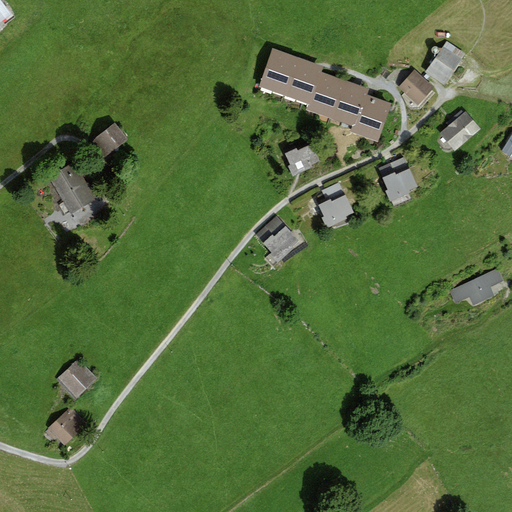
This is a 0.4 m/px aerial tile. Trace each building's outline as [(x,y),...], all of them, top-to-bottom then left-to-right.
[(0,20),(9,14),(0,2),(0,20)] [(443,49),(426,72),(441,83),(458,60),(443,49)] [(372,99),(371,102),(363,99),(365,93),(345,86),(342,85),(343,82),(326,76),(325,79),(318,77),(320,71),(299,64),(296,63),(297,60),(297,59),(281,54),(280,57),(272,54),(262,84),(309,101),(308,103),(307,107),(355,123),(354,125),(352,129),(377,138),(389,104),(372,99)] [(405,92),(417,103),(430,89),(431,87),(414,72),(400,87),(405,92)] [(308,103),(309,101),(262,84),(261,87),(263,89),(266,89),(273,91),(275,93),(278,93),(284,95),(287,97),(290,97),(296,99),(298,102),(301,101),(308,103)] [(411,109),(420,109),(434,93),(430,89),(417,103),(405,92),(402,96),(407,106),(411,109)] [(354,125),(355,123),(307,107),(307,108),(309,112),(312,111),(319,113),(321,116),(325,115),(330,117),(332,120),(336,119),(341,121),(344,124),(347,123),(354,125)] [(450,127),(442,134),(454,148),(477,128),(465,114),(464,115),(461,111),(447,124),(450,127)] [(90,146),(99,158),(125,138),(115,124),(98,137),(99,139),(90,146)] [(376,140),(377,138),(352,129),(352,131),(355,135),(358,134),(364,136),(366,139),(370,138),(376,140)] [(511,135),(502,151),(510,156),(511,156),(511,135)] [(299,161),(302,168),(311,164),(318,161),(309,141),(295,147),(294,145),(285,149),(292,164),(299,161)] [(288,166),(293,177),(312,168),(311,164),(302,168),(299,161),(292,164),(288,166)] [(67,199),(73,208),(95,195),(87,182),(85,183),(73,163),(50,176),(65,200),(67,199)] [(389,190),(392,196),(408,189),(415,186),(407,166),(393,172),(392,169),(387,171),(385,166),(380,168),(385,180),(381,181),(384,187),(387,186),(389,190)] [(390,201),(391,200),(408,193),(410,192),(408,189),(392,196),(389,190),(385,191),(390,201)] [(326,216),(328,223),(345,215),(352,212),(343,192),(329,199),(328,196),(318,201),(326,216)] [(391,200),(395,208),(412,200),(408,193),(391,200)] [(71,210),(73,208),(67,199),(65,200),(71,210)] [(345,215),(328,223),(326,216),(322,218),(327,228),(346,219),(345,215)] [(271,227),(270,226),(278,219),(277,218),(266,227),(268,230),(271,227)] [(272,252),(277,258),(291,245),(297,240),(278,219),(270,226),(271,227),(268,230),(266,227),(257,235),(272,252)] [(265,258),(273,267),(294,248),(291,245),(277,258),(272,252),(265,258)] [(491,273),(495,283),(501,280),(497,271),(491,273)] [(492,294),(488,286),(495,283),(491,273),(458,289),(462,296),(470,293),(474,302),(492,294)] [(452,291),(456,301),(462,298),(462,296),(458,289),(452,291)] [(78,362),(60,379),(75,396),(93,379),(78,362)] [(52,437),(56,433),(64,442),(85,423),(71,408),(50,427),(51,428),(47,432),(52,437)]
